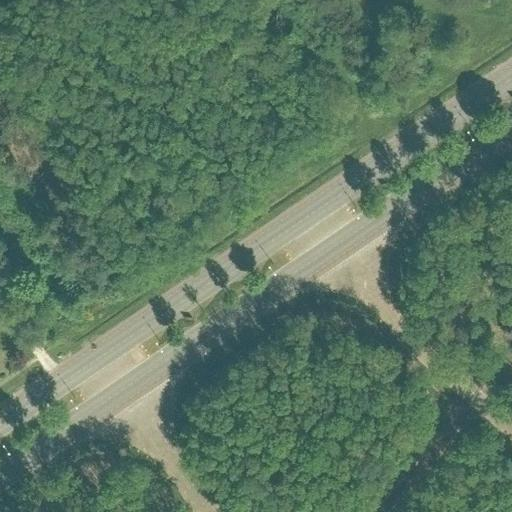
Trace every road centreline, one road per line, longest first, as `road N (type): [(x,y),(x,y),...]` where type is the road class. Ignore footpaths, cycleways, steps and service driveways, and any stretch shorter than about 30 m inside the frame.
road 1 (unclassified): [(0,473),(511,126)]
road 2 (unclassified): [(511,76),(0,423)]
road 3 (unknown): [(472,395),(371,511)]
